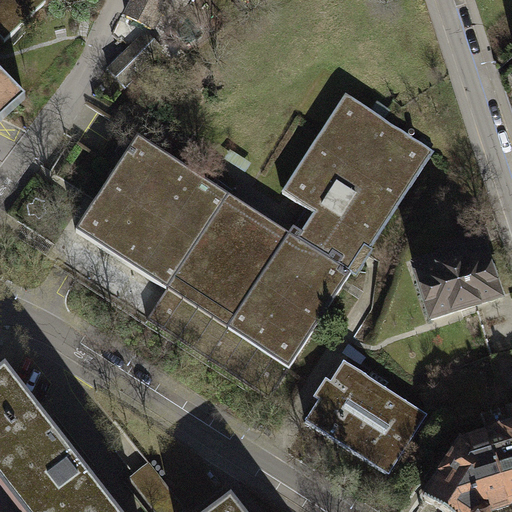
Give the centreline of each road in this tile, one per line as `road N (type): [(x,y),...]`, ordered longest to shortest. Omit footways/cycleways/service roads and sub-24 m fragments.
road 1 (residential): [(0,311),(52,330),(336,511)]
road 2 (residential): [(511,202),(445,0)]
